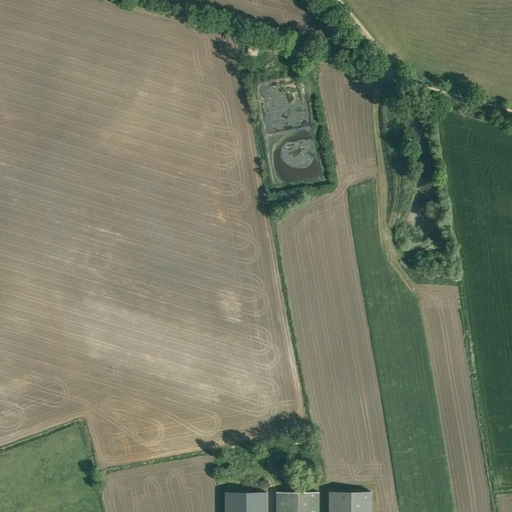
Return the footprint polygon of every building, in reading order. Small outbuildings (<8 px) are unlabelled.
[(254,55),(255,49),(244,46),(242,52),(254,55)] [(275,141),(279,177),(317,172),(313,136),(275,141)] [(370,511),(371,491),(328,492),(328,511),(370,511)] [(225,492),(224,511),(265,511),(266,492),(225,492)] [(318,511),(318,492),(276,493),(275,511),(318,511)]
